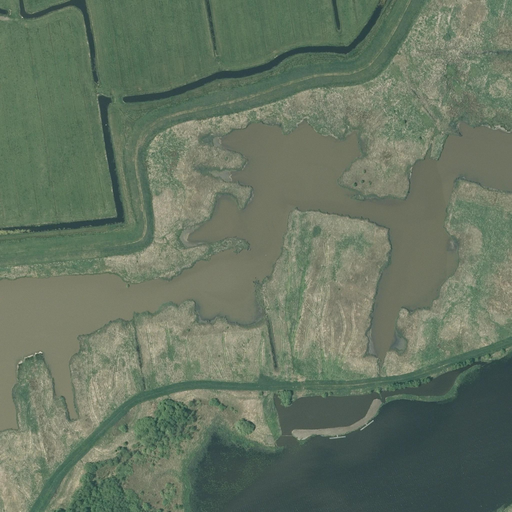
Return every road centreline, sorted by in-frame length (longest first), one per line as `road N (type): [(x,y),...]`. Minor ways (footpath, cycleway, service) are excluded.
road 1 (track): [(409,0),(367,64),(145,125),(134,151),(139,240),(0,257)]
road 2 (track): [(511,342),(377,383),(152,393),(70,460),(36,511)]
